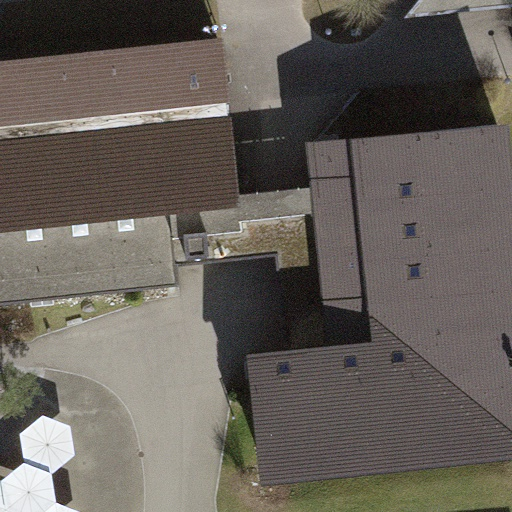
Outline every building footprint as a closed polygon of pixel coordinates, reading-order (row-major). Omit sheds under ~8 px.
[(511,0),(465,0),(466,11),(511,6),(511,0)] [(229,48),(0,70),(0,243),(246,219),(244,202),(229,48)] [(511,174),(507,125),(315,144),(320,194),(335,346),(285,351),(253,354),(267,489),(511,464),(511,174)] [(0,307),(181,289),(179,268),(276,259),(285,351),(335,346),(320,194),(244,202),(246,219),(0,243),(0,307)] [(0,443),(0,511),(73,511),(68,438),(0,443)]
